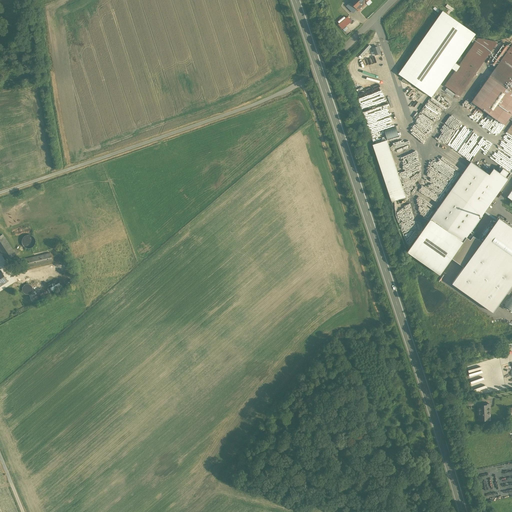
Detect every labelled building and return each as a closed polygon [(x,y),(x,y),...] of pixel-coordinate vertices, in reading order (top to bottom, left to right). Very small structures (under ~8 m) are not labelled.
[(349,0),(350,2),(357,9),(359,11),(364,6),(362,4),(362,2),(366,2),(367,0),(349,0)] [(357,9),(350,2),(346,6),(353,13),(357,9)] [(442,11),(398,74),(404,77),(410,82),(431,97),(475,34),(442,11)] [(347,17),(338,24),(342,29),(351,21),(347,17)] [(478,38),(445,85),(460,96),(497,42),(494,41),(478,38)] [(511,43),(489,77),(511,92),(511,43)] [(381,53),(378,46),(372,48),(375,55),(381,53)] [(511,113),(511,92),(489,77),(471,101),(504,125),(511,113)] [(384,129),(386,138),(397,136),(396,127),(384,129)] [(406,197),(387,140),(373,144),(392,201),(406,197)] [(471,161),(407,251),(440,274),(451,258),(466,237),(508,178),(493,168),(489,174),(471,161)] [(511,226),(499,218),(482,242),(464,267),(452,284),(493,312),(511,285),(511,226)] [(3,233),(0,235),(0,251),(6,259),(16,253),(3,233)] [(23,244),(24,246),(26,247),(28,248),(30,247),(32,246),(34,245),(35,243),(35,241),(35,239),(34,237),(32,236),(30,235),(28,235),(26,235),(24,237),(23,238),(22,240),(22,242),(23,244)] [(482,242),(472,235),(470,240),(466,237),(451,258),(464,267),(482,242)] [(53,261),(51,252),(26,259),(28,267),(53,261)] [(0,286),(8,281),(1,269),(0,270),(0,286)] [(22,287),(22,288),(22,290),(23,291),(24,293),(25,293),(27,294),(28,294),(30,293),(31,292),(32,290),(32,288),(32,287),(31,285),(29,284),(28,284),(26,284),(25,284),(23,285),(22,287)] [(490,404),(484,404),(484,405),(478,405),(478,415),(479,414),(479,420),(486,419),(486,414),(489,414),(489,407),(490,407),(490,404)]
